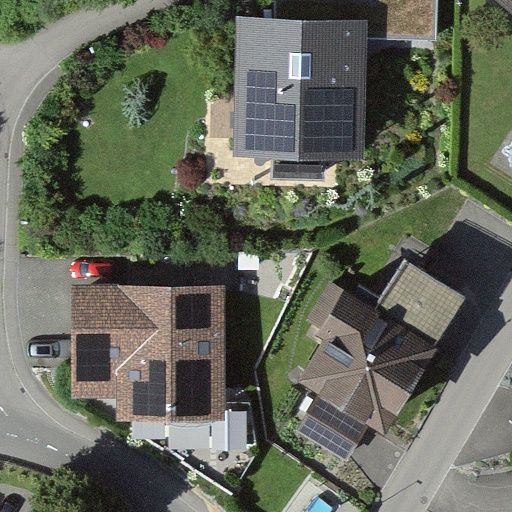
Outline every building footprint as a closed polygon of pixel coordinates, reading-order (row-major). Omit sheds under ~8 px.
[(327,0),(204,0),(203,117),(326,118),(327,0)] [(511,0),(496,0),(511,13),(511,0)] [(193,382),(191,263),(35,266),(36,348),(100,348),(101,384),(193,382)] [(394,321),(350,293),(298,376),(342,404),(394,321)] [(332,407),(304,386),(287,409),(315,430),(332,407)]
